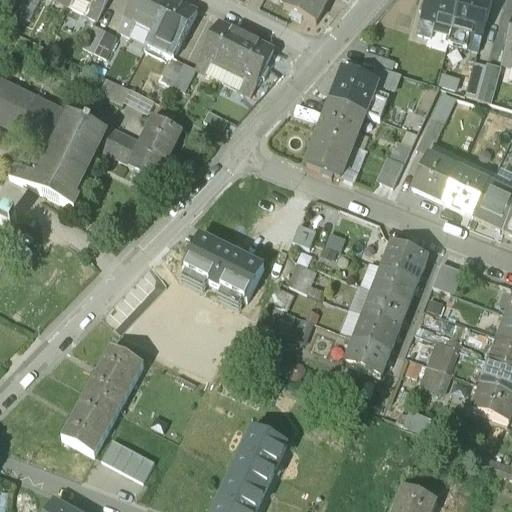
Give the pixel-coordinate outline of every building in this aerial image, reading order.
[(26,0),(11,0),(5,14),(17,20),(26,0)] [(38,4),(29,0),(26,0),(17,20),(28,25),(38,4)] [(108,0),(74,0),(102,14),(108,0)] [(168,3),(161,0),(135,0),(123,25),(150,38),(168,3)] [(327,0),(287,0),(281,12),(313,28),(327,0)] [(459,0),(427,0),(420,24),(450,32),(459,0)] [(490,4),(475,0),(459,0),(450,32),(447,44),(465,49),(468,38),(480,41),(490,4)] [(195,17),(168,3),(150,38),(177,51),(195,17)] [(511,22),(500,66),(511,69),(511,68),(511,22)] [(244,41),(217,27),(200,62),(227,76),(244,41)] [(104,37),(92,31),(81,52),(93,58),(104,37)] [(115,43),(104,37),(93,58),(104,64),(115,43)] [(272,55),(244,41),(227,76),(254,89),(272,55)] [(373,71),(389,75),(392,65),(365,56),(362,65),(374,69),(373,71)] [(486,68),(474,64),(464,96),(477,99),(480,90),(486,68)] [(180,74),(168,68),(159,86),(171,92),(180,74)] [(498,71),(486,68),(480,90),(492,93),(498,71)] [(373,71),(369,85),(376,88),(392,93),(398,79),(389,75),(373,71)] [(192,79),(180,74),(171,92),(183,97),(192,79)] [(369,85),(343,75),(330,106),(363,119),(377,124),(383,107),(370,102),(376,88),(369,85)] [(65,117),(0,83),(0,127),(36,147),(27,165),(17,160),(12,169),(13,169),(36,180),(66,119),(64,119),(65,117)] [(442,98),(419,147),(431,152),(454,103),(442,98)] [(363,119),(330,106),(318,136),(351,149),(363,119)] [(226,126),(206,116),(201,127),(221,136),(226,126)] [(107,137),(65,117),(64,119),(66,119),(36,180),(13,169),(7,182),(73,214),(78,202),(74,199),(97,153),(104,138),(106,139),(107,137)] [(181,136),(150,120),(150,121),(151,122),(136,154),(106,139),(104,138),(97,153),(127,168),(126,170),(157,186),(166,166),(165,166),(179,137),(180,138),(181,136)] [(351,149),(318,136),(305,166),(339,180),(351,149)] [(363,154),(351,149),(339,180),(355,187),(368,156),(363,154)] [(456,175),(425,160),(410,193),(441,207),(456,175)] [(402,168),(389,162),(379,185),(392,190),(402,168)] [(486,189),(456,175),(441,207),(472,221),(486,189)] [(511,214),(511,200),(486,189),(472,221),(503,235),(511,214)] [(511,214),(503,235),(511,239),(511,214)] [(12,236),(18,224),(6,218),(0,230),(12,236)] [(292,247),(309,254),(315,238),(298,231),(292,247)] [(263,273),(199,242),(184,274),(247,305),(263,273)] [(343,250),(333,245),(330,253),(340,257),(343,250)] [(426,262),(391,249),(382,273),(417,287),(426,262)] [(340,257),(330,253),(327,260),(337,264),(340,257)] [(459,276),(441,268),(431,292),(450,298),(459,276)] [(288,290),(306,298),(316,277),(297,269),(288,290)] [(417,287),(382,273),(373,296),(408,310),(417,287)] [(276,289),(271,316),(288,320),(293,292),(276,289)] [(324,296),(314,292),(308,307),(319,310),(324,296)] [(408,310),(373,296),(364,320),(398,333),(408,310)] [(511,320),(507,319),(499,343),(511,347),(511,320)] [(398,333),(364,320),(354,343),(389,357),(398,333)] [(313,327),(303,323),(293,347),(303,351),(313,327)] [(249,347),(195,325),(191,334),(244,357),(249,347)] [(389,357),(354,343),(345,367),(380,381),(389,357)] [(511,347),(499,343),(490,366),(511,374),(511,347)] [(449,344),(447,351),(457,355),(460,347),(449,344)] [(277,359),(249,347),(244,357),(273,369),(277,359)] [(449,378),(457,355),(447,351),(444,358),(431,353),(425,370),(449,378)] [(142,371),(112,354),(89,396),(120,413),(142,371)] [(511,374),(490,366),(481,390),(511,400),(511,374)] [(212,382),(181,369),(176,377),(209,391),(212,382)] [(440,403),(449,378),(425,370),(416,394),(440,403)] [(260,401),(212,382),(209,391),(255,410),(260,401)] [(511,415),(511,400),(481,390),(472,414),(508,427),(511,415)] [(89,396),(63,443),(95,461),(120,413),(89,396)] [(413,414),(402,409),(394,426),(406,431),(413,414)] [(394,426),(352,411),(346,426),(377,439),(376,441),(386,446),(394,426)] [(286,450),(253,435),(231,481),(264,497),(286,450)] [(155,468),(112,445),(101,465),(144,488),(155,468)] [(510,471),(474,458),(470,468),(506,482),(510,471)] [(256,511),(264,497),(231,481),(216,511),(256,511)] [(434,511),(436,506),(403,492),(394,511),(434,511)]
